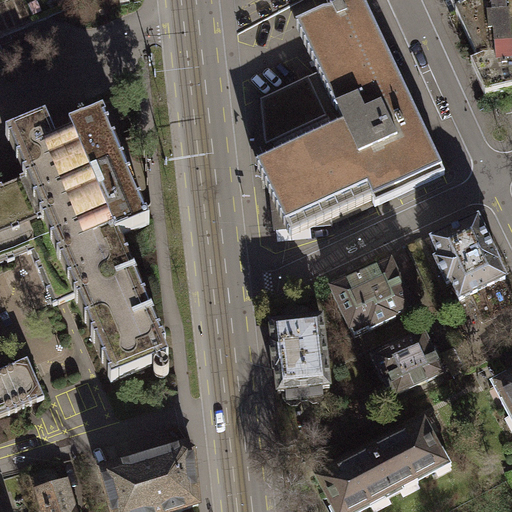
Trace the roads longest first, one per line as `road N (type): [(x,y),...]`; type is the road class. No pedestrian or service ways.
road 1 (tertiary): [(217,299),(183,0)]
road 2 (residential): [(488,183),(258,289),(217,299)]
road 3 (residential): [(0,467),(227,402)]
road 4 (residential): [(488,183),(404,0)]
